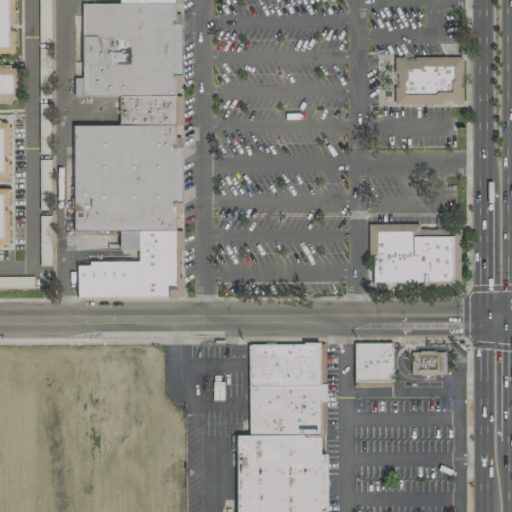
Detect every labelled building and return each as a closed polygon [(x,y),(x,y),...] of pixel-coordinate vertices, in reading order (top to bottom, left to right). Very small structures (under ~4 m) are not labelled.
[(0,0),(0,53),(16,53),(13,0),(0,0)] [(173,96),(173,3),(120,3),(80,2),(82,95),(173,96)] [(461,102),(461,57),(414,56),(414,60),(404,60),(403,56),(394,57),(394,102),(461,102)] [(16,65),(0,65),(0,101),(16,102),(16,65)] [(173,124),(173,96),(118,96),(119,124),(173,124)] [(0,120),(0,177),(10,177),(8,120),(0,120)] [(180,124),(173,124),(119,124),(73,125),(75,212),(176,209),(180,124)] [(7,243),(0,243),(0,188),(9,188),(9,202),(7,202),(6,214),(9,214),(9,239),(6,239),(7,243)] [(75,212),(74,229),(117,230),(118,249),(139,250),(136,261),(89,260),(89,264),(76,265),(76,296),(175,297),(172,285),(176,209),(75,212)] [(416,223),(418,229),(451,229),(452,282),(421,283),(420,280),(405,281),(372,281),(371,256),(367,256),(367,224),(416,223)] [(317,431),(317,402),(325,400),(324,382),(316,382),(318,342),(245,345),(248,432),(317,431)] [(394,383),(393,346),(356,346),(356,384),(394,383)] [(444,373),(444,351),(413,351),(412,373),(444,373)] [(325,511),(328,511),(320,431),(317,431),(248,432),(238,432),(239,511),(325,511)]
